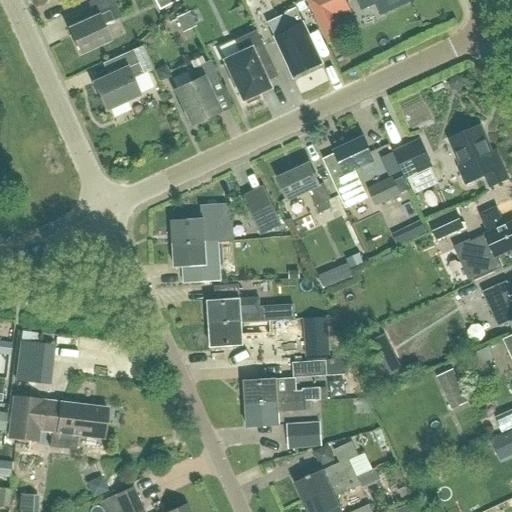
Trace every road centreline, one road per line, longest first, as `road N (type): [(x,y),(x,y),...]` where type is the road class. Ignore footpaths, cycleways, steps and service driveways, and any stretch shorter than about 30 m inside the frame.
road 1 (residential): [(492,32),(105,209)]
road 2 (residential): [(241,511),(105,209)]
road 3 (residential): [(105,209),(10,0)]
